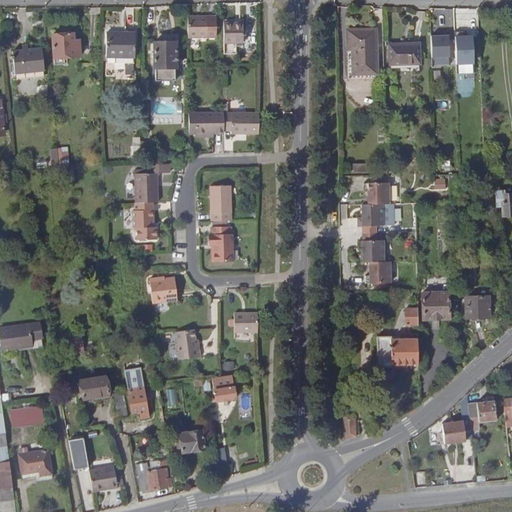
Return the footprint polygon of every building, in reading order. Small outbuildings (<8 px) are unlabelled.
[(186,17),(186,37),(207,37),(224,37),(224,23),(224,17),(207,17),(186,17)] [(224,37),(224,44),(242,44),(242,23),(224,23),(224,37)] [(135,30),(106,29),(106,54),(134,54),(135,30)] [(463,30),(454,31),(455,63),(473,62),(472,35),(463,35),(463,30)] [(353,49),(353,73),(375,73),(374,31),(347,32),(348,49),(353,49)] [(71,33),(51,34),(52,64),(62,63),(62,56),(77,55),(77,39),(72,39),(71,33)] [(448,34),(430,35),(431,56),(449,55),(448,34)] [(175,41),(154,42),(154,67),(175,67),(175,41)] [(419,45),(390,46),(391,72),(419,70),(419,45)] [(10,50),(11,54),(8,54),(9,58),(11,58),(13,72),(42,69),(40,47),(10,50)] [(384,104),(384,87),(370,87),(370,104),(384,104)] [(192,136),(205,137),(205,133),(212,133),(222,133),(222,130),(223,113),(193,113),(192,133),(192,136)] [(259,113),(223,113),(222,130),(231,130),(231,134),(259,134),(259,113)] [(47,170),(48,182),(67,180),(66,164),(61,165),(59,148),(54,148),(54,149),(56,169),(48,170),(47,170)] [(56,169),(54,149),(46,150),(48,170),(56,169)] [(43,165),(43,158),(34,159),(34,166),(43,165)] [(134,174),(135,202),(152,202),(158,203),(157,173),(169,173),(169,164),(156,164),(155,166),(147,166),(147,174),(134,174)] [(353,172),(369,172),(369,164),(354,164),(353,172)] [(484,173),(448,174),(449,182),(489,181),(484,173)] [(435,179),(435,190),(447,189),(446,178),(435,179)] [(381,204),(388,204),(387,182),(362,183),(362,190),(367,190),(367,204),(381,204)] [(210,186),(210,221),(230,220),(229,186),(210,186)] [(497,195),(497,210),(504,210),(505,218),(511,217),(511,197),(507,198),(507,195),(497,195)] [(153,227),(152,202),(135,202),(135,210),(131,210),(131,227),(135,227),(135,239),(156,239),(155,227),(153,227)] [(367,204),(361,204),(361,217),(357,217),(357,226),(382,226),(381,204),(367,204)] [(376,240),(375,226),(363,226),(363,240),(376,240)] [(210,235),(210,246),(212,246),(212,253),(210,253),(210,262),(231,263),(231,236),(230,236),(229,228),(210,228),(210,235)] [(363,240),(357,240),(357,249),(362,249),(362,262),(383,262),(382,240),(363,240)] [(388,262),(368,262),(368,276),(364,276),(364,284),(388,283),(388,262)] [(176,281),(165,281),(159,281),(159,280),(151,280),(151,294),(153,294),(153,302),(176,301),(176,281)] [(486,316),(485,294),(465,294),(465,316),(486,316)] [(446,329),(446,302),(420,303),(420,330),(446,329)] [(415,325),(415,310),(402,310),(402,325),(415,325)] [(256,333),(256,313),(233,312),(233,332),(256,333)] [(5,348),(30,344),(28,323),(0,326),(0,342),(1,348),(5,348)] [(194,329),(175,331),(178,358),(200,356),(199,349),(196,349),(195,339),(194,329)] [(80,338),(70,339),(74,358),(83,356),(80,338)] [(389,341),(389,338),(375,338),(376,369),(390,369),(390,365),(415,364),(414,341),(389,341)] [(225,362),(225,369),(235,369),(235,361),(225,362)] [(219,377),(212,378),(214,391),(216,401),(235,399),(232,375),(219,377)] [(102,382),(79,386),(82,404),(105,400),(102,382)] [(109,389),(114,417),(123,415),(119,388),(112,388),(109,389)] [(176,389),(165,391),(168,406),(179,404),(176,389)] [(135,390),(124,391),(129,416),(137,415),(138,420),(146,419),(141,395),(136,396),(135,390)] [(466,395),(459,401),(461,421),(442,424),(444,444),(465,441),(464,427),(470,426),(469,422),(467,404),(466,395)] [(0,500),(0,501),(14,499),(1,404),(0,398),(0,500)] [(511,398),(502,399),(505,419),(511,418),(511,398)] [(467,404),(469,422),(494,420),(493,401),(467,404)] [(40,408),(11,412),(13,428),(42,424),(40,408)] [(353,415),(342,415),(342,440),(354,436),(353,415)] [(202,449),(200,431),(179,434),(182,452),(202,449)] [(82,439),(68,441),(74,471),(88,468),(82,439)] [(216,449),(218,464),(227,463),(226,448),(216,449)] [(27,455),(18,456),(21,473),(39,471),(39,475),(50,473),(46,452),(27,455)] [(167,470),(170,469),(169,461),(157,463),(158,470),(147,472),(145,465),(136,466),(140,491),(169,487),(167,470)] [(113,467),(89,471),(92,491),(117,487),(113,467)] [(50,478),(49,474),(39,475),(39,471),(21,473),(22,478),(35,475),(36,480),(50,478)] [(415,484),(425,483),(425,471),(414,472),(415,484)]
